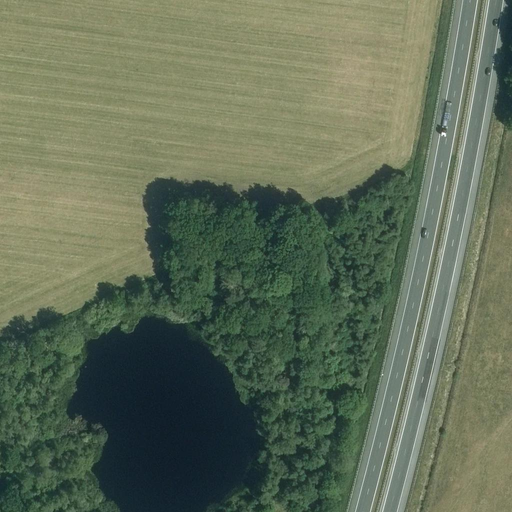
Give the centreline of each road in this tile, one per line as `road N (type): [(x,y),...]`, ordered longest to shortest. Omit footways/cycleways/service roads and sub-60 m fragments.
road 1 (motorway): [(466,0),(404,330),(360,511)]
road 2 (motorway): [(391,511),(435,334),(496,0)]
